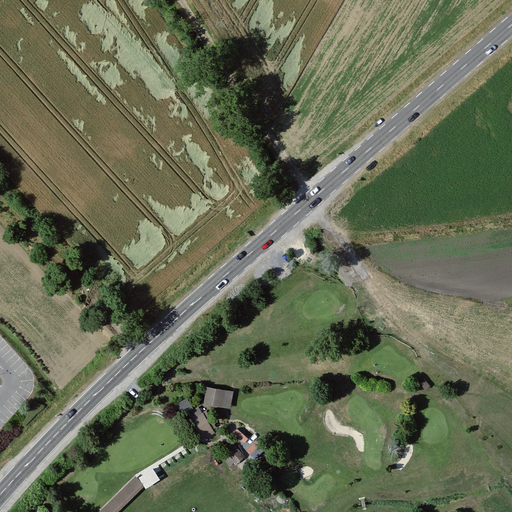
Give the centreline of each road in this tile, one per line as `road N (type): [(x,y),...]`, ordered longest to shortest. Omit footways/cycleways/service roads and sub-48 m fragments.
road 1 (primary): [(0,495),(136,356),(511,24)]
road 2 (track): [(308,201),(305,185),(179,0)]
road 3 (track): [(308,201),(343,238),(511,220)]
road 4 (track): [(136,356),(0,195)]
